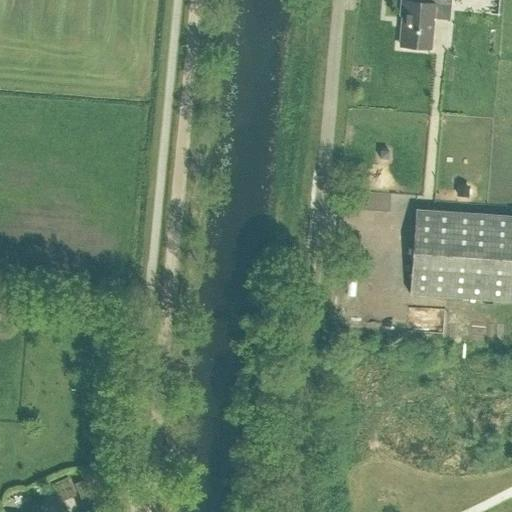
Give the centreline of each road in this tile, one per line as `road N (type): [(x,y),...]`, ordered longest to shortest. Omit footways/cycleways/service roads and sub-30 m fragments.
road 1 (track): [(198,0),(149,511)]
road 2 (track): [(289,511),(316,236)]
road 3 (unclassified): [(316,236),(341,0)]
